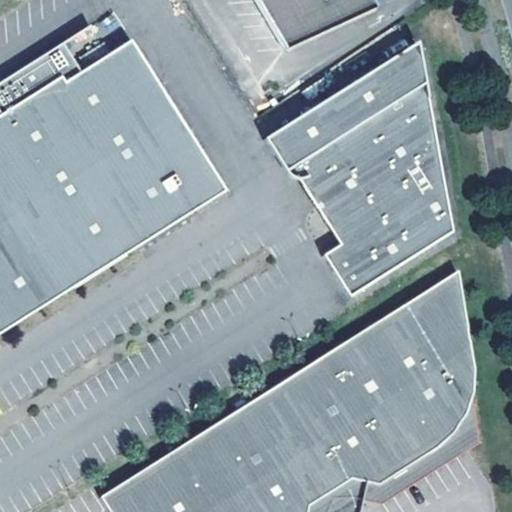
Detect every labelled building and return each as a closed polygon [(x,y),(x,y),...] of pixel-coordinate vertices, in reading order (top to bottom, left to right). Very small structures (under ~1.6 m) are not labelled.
[(369,0),(253,0),(284,50),(375,8),(371,3),(369,0)] [(0,333),(226,190),(131,39),(65,80),(46,52),(11,74),(25,97),(0,112),(0,333)] [(323,254),(350,296),(454,231),(418,39),(264,137),(275,155),(288,146),(330,211),(347,239),(340,243),(323,254)] [(0,112),(25,97),(11,74),(0,81),(0,112)] [(288,146),(275,155),(288,174),(291,176),(294,178),(298,178),(340,243),(347,239),(330,211),(288,146)] [(459,269),(100,497),(109,511),(307,511),(309,505),(331,492),(352,478),(380,484),(438,447),(455,432),(467,412),(472,398),(474,390),(476,367),(459,269)] [(307,511),(360,511),(363,500),(382,503),(480,440),(472,398),(467,412),(455,432),(438,447),(380,484),(352,478),(331,492),(309,505),(307,511)]
